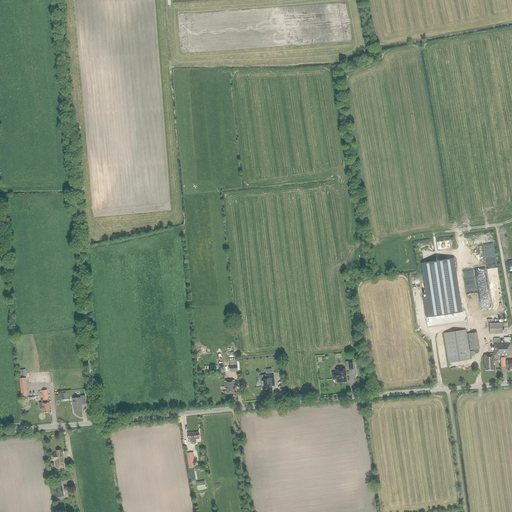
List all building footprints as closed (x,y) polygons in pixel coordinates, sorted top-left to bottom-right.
[(422,263),(427,297),(423,297),(426,317),(461,312),(453,259),(422,263)] [(501,333),(501,323),(489,324),(489,334),(501,333)] [(470,359),(466,329),(443,333),(448,363),(470,359)] [(479,348),(477,332),(468,333),(470,350),(479,348)] [(485,365),(486,371),(494,370),(494,365),(494,362),(494,356),(511,356),(511,355),(511,350),(511,351),(511,343),(510,338),(504,338),(504,343),(500,343),(500,338),(493,338),(494,343),(494,347),(493,347),(494,354),(493,354),(492,354),(484,355),(484,365),(485,365)] [(238,371),(237,360),(229,361),(230,372),(238,371)] [(345,369),(342,369),(342,367),(337,367),(337,370),(336,370),(336,373),(332,373),(333,379),(337,379),(337,382),(346,382),(345,369)] [(266,379),(261,379),(262,384),(263,389),(270,389),(270,383),(275,383),(274,375),(266,376),(266,379)] [(224,381),(225,388),(226,388),(226,394),(234,393),(234,387),(235,387),(234,380),(224,381)] [(49,402),(49,399),(48,399),(47,390),(43,390),(44,400),(42,400),(42,403),(40,403),(41,408),(42,408),(43,410),(44,410),(44,412),(48,412),(48,408),(50,407),(49,402)] [(82,405),(81,398),(72,399),(73,410),(82,409),(82,405)] [(188,433),(188,440),(192,439),(192,443),(196,442),(196,439),(199,439),(199,432),(188,433)] [(63,465),(62,452),(61,452),(61,450),(56,450),(56,454),(51,454),(51,460),(56,459),(56,465),(57,465),(57,467),(58,467),(61,467),(62,466),(62,465),(63,465)] [(193,452),(187,453),(189,468),(195,467),(193,452)] [(198,490),(206,488),(204,481),(196,482),(198,490)] [(55,483),(58,497),(65,496),(62,482),(55,483)]
